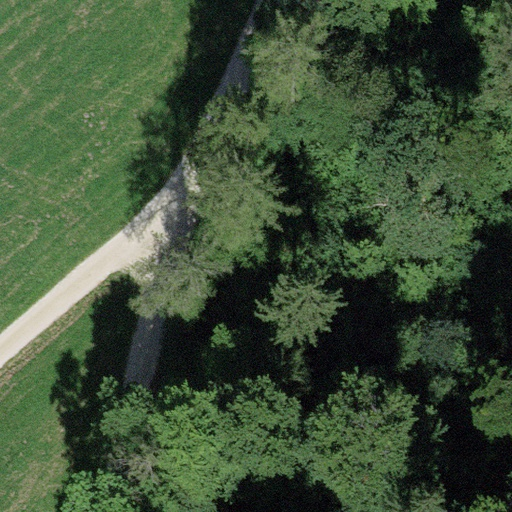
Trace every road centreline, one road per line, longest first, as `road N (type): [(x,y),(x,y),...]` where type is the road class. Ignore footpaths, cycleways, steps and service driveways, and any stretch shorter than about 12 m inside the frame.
road 1 (track): [(115,511),(185,171)]
road 2 (track): [(0,344),(185,171)]
road 3 (track): [(185,171),(273,0)]
